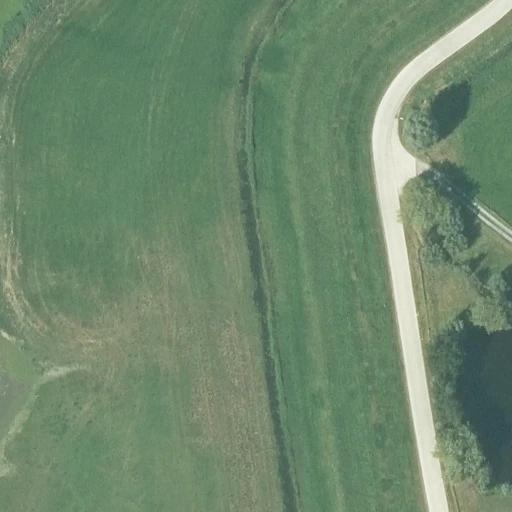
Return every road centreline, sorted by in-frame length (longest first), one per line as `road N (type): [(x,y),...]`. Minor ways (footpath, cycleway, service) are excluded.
road 1 (unclassified): [(438,511),(381,132),(391,100),(415,69),(506,0)]
road 2 (unknown): [(381,144),(400,138),(511,233)]
